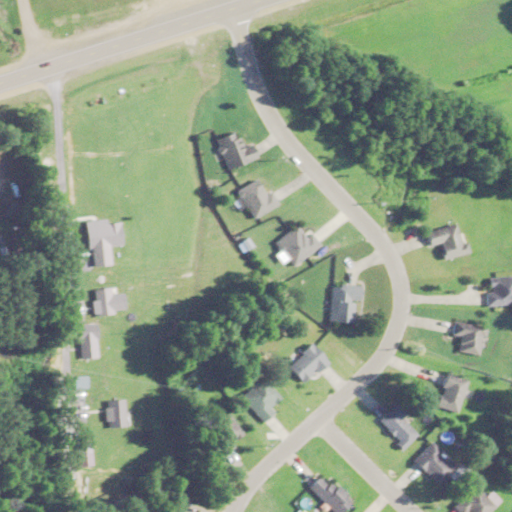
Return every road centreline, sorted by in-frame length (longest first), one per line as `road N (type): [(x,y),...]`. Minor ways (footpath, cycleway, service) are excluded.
road 1 (residential): [(231,10),(280,129),(380,239),(403,305),(390,347),(248,486),(233,511)]
road 2 (trunk): [(0,81),(261,0)]
road 3 (residential): [(412,511),(319,418)]
